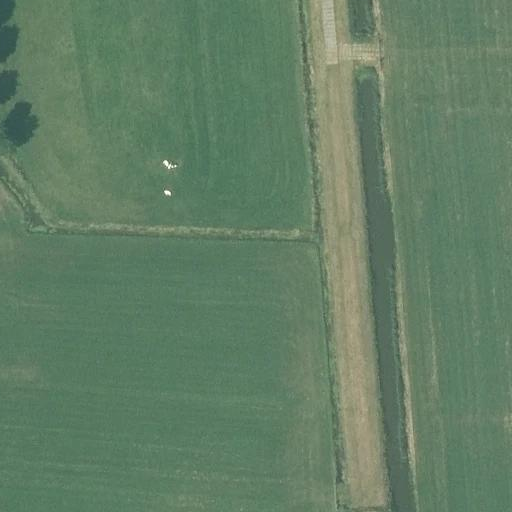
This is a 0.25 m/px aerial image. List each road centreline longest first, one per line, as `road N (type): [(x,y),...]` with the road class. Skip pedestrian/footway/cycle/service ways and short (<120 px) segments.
road 1 (track): [(265,497),(365,490),(326,0)]
road 2 (track): [(511,50),(329,45)]
